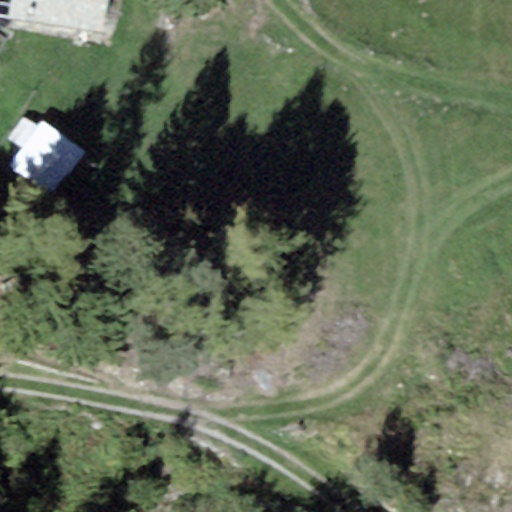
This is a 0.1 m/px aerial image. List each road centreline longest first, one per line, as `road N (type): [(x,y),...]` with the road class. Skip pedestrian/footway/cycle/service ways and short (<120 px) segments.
road 1 (track): [(373,511),(30,315),(0,316)]
road 2 (track): [(234,433),(34,410),(0,418)]
